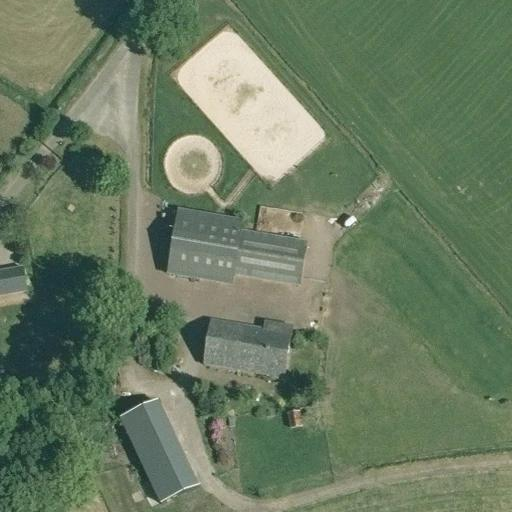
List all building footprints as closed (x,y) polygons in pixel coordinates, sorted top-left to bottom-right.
[(243,222),(211,217),(178,212),(168,275),(201,281),(203,270),(299,286),(306,244),(242,233),(243,222)] [(0,296),(28,292),(24,267),(0,271),(0,296)] [(211,322),(204,366),(284,379),(292,328),(266,323),(264,331),(211,322)] [(198,486),(186,462),(148,480),(159,504),(198,486)] [(105,475),(113,496),(122,492),(114,471),(105,475)]
